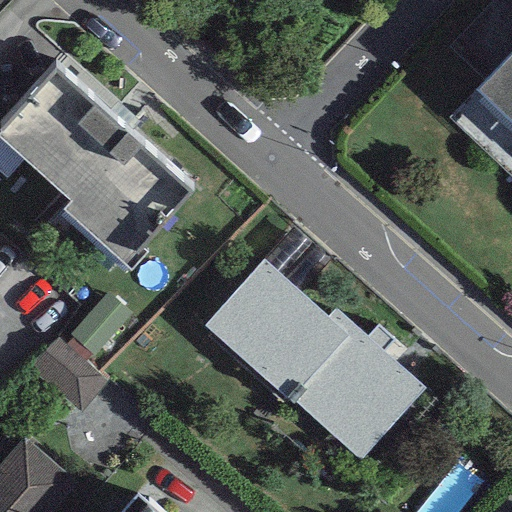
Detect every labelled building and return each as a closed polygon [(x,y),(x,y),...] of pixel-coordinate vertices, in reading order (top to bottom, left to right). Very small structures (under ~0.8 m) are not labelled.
[(189,168),(54,45),(0,104),(0,107),(1,108),(0,109),(0,118),(70,182),(62,190),(127,250),(145,231),(138,225),(189,168)] [(511,54),(474,95),(511,130),(511,54)] [(327,309),(263,250),(204,314),(286,389),(289,386),(358,449),(423,379),(336,299),(327,309)] [(0,457),(0,511),(47,511),(80,480),(28,429),(0,457)] [(171,511),(135,481),(109,511),(171,511)]
